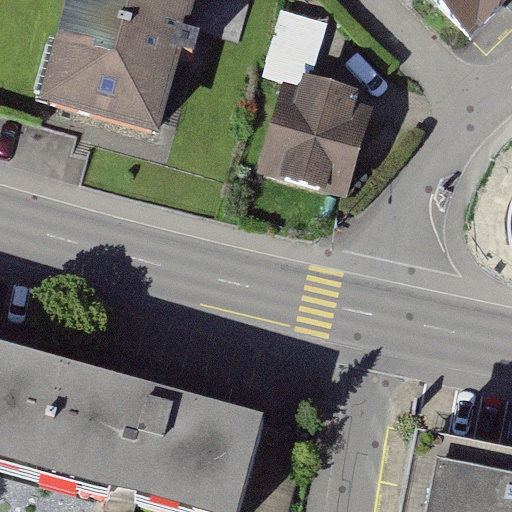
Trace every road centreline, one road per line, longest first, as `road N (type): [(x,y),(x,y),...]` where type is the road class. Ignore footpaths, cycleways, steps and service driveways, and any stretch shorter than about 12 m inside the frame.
road 1 (secondary): [(381,317),(0,223)]
road 2 (residential): [(381,317),(386,271),(417,187),(475,109)]
road 3 (residential): [(366,0),(475,109)]
road 4 (secondary): [(511,344),(381,317)]
